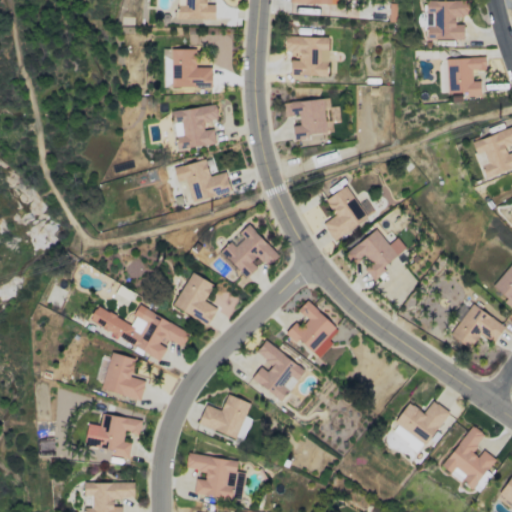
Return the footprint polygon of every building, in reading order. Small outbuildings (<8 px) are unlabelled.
[(176,0),(176,18),(214,18),(214,4),(205,4),(205,0),(176,0)] [(462,39),(462,24),(454,24),(454,16),(468,16),(468,0),(424,0),(424,12),(431,12),(431,25),(424,25),(424,39),(462,39)] [(288,75),(325,75),(325,62),(318,62),(318,49),(327,49),(327,36),(283,36),(283,52),(297,52),(297,60),(288,60),(288,75)] [(169,48),(170,88),(210,87),(210,66),(195,67),(194,47),(169,48)] [(445,58),(447,92),(465,92),(465,96),(479,95),(479,80),(471,80),(470,70),(484,70),(484,56),(445,58)] [(282,101),(283,116),(298,115),(298,125),(291,125),(292,140),(307,139),(306,134),(331,132),(330,122),(338,122),(337,106),(328,107),(327,98),(282,101)] [(170,110),(176,149),(214,144),(212,128),(203,129),(202,122),(216,120),(214,104),(170,110)] [(511,168),(511,160),(508,148),(511,147),(511,136),(510,128),(470,140),(474,154),(482,151),(486,164),(481,165),(484,177),(511,168)] [(229,192),(224,171),(208,175),(204,159),(172,167),(176,181),(184,179),(190,202),(229,192)] [(324,199),(334,215),(321,223),(331,239),(365,218),(345,185),(324,199)] [(256,267),(250,262),(256,256),(266,266),(278,254),(245,224),(218,252),(245,278),(256,267)] [(343,253),(353,264),(364,256),(369,263),(362,268),(372,280),(384,271),(381,267),(404,248),(395,237),(387,244),(374,229),(343,253)] [(511,261),(511,260),(492,287),(506,297),(503,302),(511,308),(511,261)] [(202,300),(211,284),(190,272),(171,305),(206,325),(215,308),(202,300)] [(317,358),(331,343),(324,337),(334,327),(305,300),(296,310),(307,319),(299,327),(294,321),(283,333),(294,343),(297,339),(317,358)] [(503,326),(471,303),(449,335),(468,348),(478,334),(491,343),(503,326)] [(158,359),(165,347),(158,344),(162,337),(180,347),(188,332),(138,305),(129,323),(95,305),(87,321),(158,359)] [(303,370),(263,340),(252,355),(262,362),(249,379),(280,401),(303,370)] [(138,400),(144,381),(129,376),(134,359),(110,352),(99,388),(138,400)] [(196,424),(234,438),(248,402),(226,394),(220,410),(204,404),(196,424)] [(422,412),(407,402),(389,430),(406,441),(409,435),(424,445),(447,411),(431,400),(422,412)] [(140,419),(100,414),(99,425),(86,423),(83,445),(109,449),(108,454),(128,457),(130,442),(121,441),(123,432),(138,434),(140,419)] [(243,436),(250,418),(243,416),(237,433),(243,436)] [(493,458),(481,450),(477,456),(471,452),(483,434),(469,424),(440,468),(472,489),(493,458)] [(192,493),(239,500),(243,472),(234,471),(236,460),(186,452),(184,468),(204,471),(203,479),(194,478),(192,493)] [(511,471),(497,496),(511,504),(511,471)] [(82,482),(82,495),(90,495),(90,508),(82,508),(82,511),(119,511),(120,505),(111,506),(111,498),(133,497),(133,482),(82,482)]
